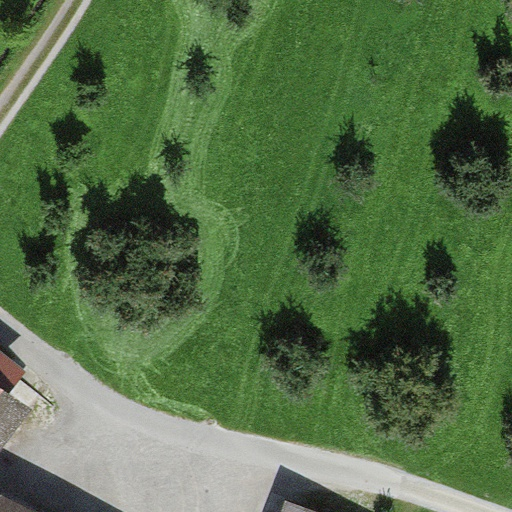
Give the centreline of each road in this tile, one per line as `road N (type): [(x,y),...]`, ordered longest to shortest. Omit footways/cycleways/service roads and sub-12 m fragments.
road 1 (residential): [(405,481),(189,443),(41,368),(0,330)]
road 2 (track): [(0,136),(89,0)]
